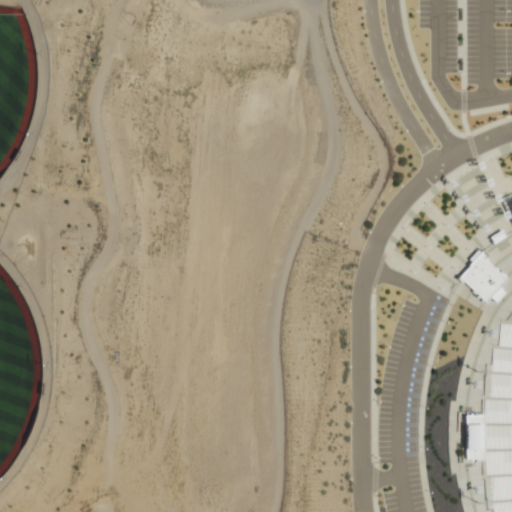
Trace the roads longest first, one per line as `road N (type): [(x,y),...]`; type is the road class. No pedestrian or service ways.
road 1 (tertiary): [(511,130),(458,152),(425,177),(406,196),(374,260),(364,315),(372,511)]
road 2 (tertiary): [(370,0),(386,75),(439,164)]
road 3 (tertiary): [(458,152),(409,73),(391,0)]
